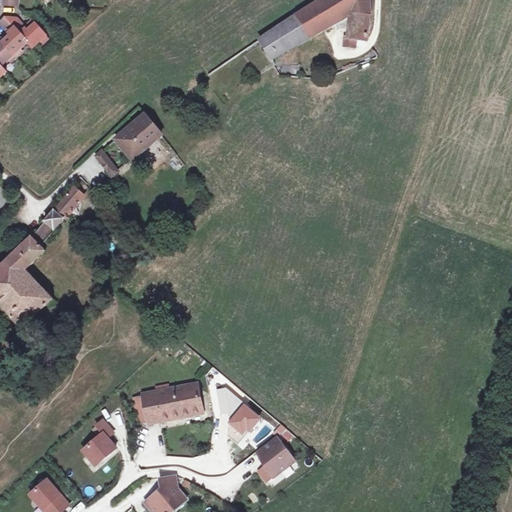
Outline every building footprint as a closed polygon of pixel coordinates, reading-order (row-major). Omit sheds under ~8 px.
[(371,14),(370,9),(369,0),(321,0),(274,30),(260,40),(271,60),(350,15),(348,37),(345,37),(344,47),(355,48),(357,39),(367,40),(368,29),(370,19),(371,14)] [(11,23),(6,18),(0,23),(10,34),(2,41),(15,55),(21,49),(28,43),(11,23)] [(47,36),(34,22),(26,29),(17,18),(11,23),(28,43),(33,48),(40,42),(47,36)] [(43,44),(49,39),(47,36),(40,42),(43,44)] [(8,61),(15,55),(2,41),(0,42),(0,65),(1,67),(8,61)] [(17,58),(23,52),(21,49),(15,55),(17,58)] [(11,63),(17,58),(15,55),(8,61),(11,63)] [(162,136),(146,114),(116,140),(133,160),(162,136)] [(118,172),(103,152),(97,157),(113,177),(118,172)] [(53,300),(26,271),(46,252),(42,247),(56,231),(55,230),(83,198),(74,190),(47,220),(33,238),(1,268),(0,266),(0,303),(21,327),(53,300)] [(171,350),(181,340),(175,335),(164,345),(171,350)] [(203,413),(197,384),(170,390),(169,385),(156,387),(157,392),(144,395),(144,397),(134,399),(139,424),(149,422),(150,424),(183,417),(183,415),(191,413),(191,416),(203,413)] [(117,449),(108,438),(114,433),(104,421),(97,426),(104,434),(83,451),(96,466),(117,449)] [(287,429),(286,429),(280,424),(276,429),(282,434),(287,429)] [(296,462),(278,438),(258,453),(266,463),(264,465),(274,479),(296,462)] [(146,503),(153,511),(170,511),(174,510),(175,511),(188,500),(178,489),(176,475),(160,478),(163,491),(156,496),(155,495),(146,503)] [(62,511),(70,506),(48,480),(31,495),(45,511),(54,511),(58,510),(59,511),(62,511)]
